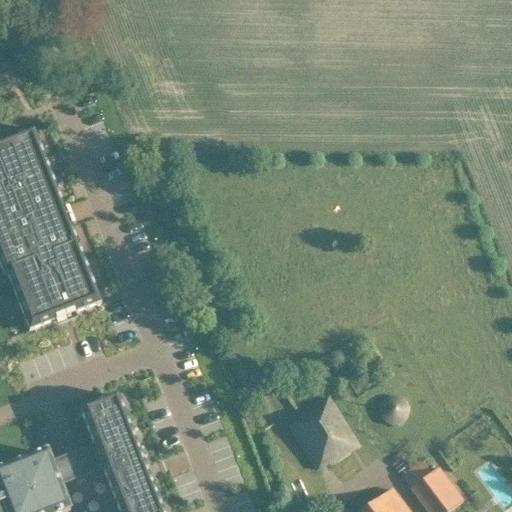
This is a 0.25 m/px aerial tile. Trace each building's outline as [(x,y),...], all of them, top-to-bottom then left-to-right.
[(0,59),(0,89),(10,86),(0,59)] [(96,165),(116,159),(103,111),(83,116),(96,165)] [(33,131),(0,144),(0,268),(3,276),(6,275),(29,333),(101,305),(78,247),(79,247),(71,227),(64,210),(56,189),(33,131)] [(0,511),(68,511),(60,489),(103,473),(118,511),(161,511),(117,398),(79,412),(93,448),(50,464),(46,455),(0,472),(0,511)] [(301,421),(290,428),(317,471),(328,464),(330,466),(359,446),(344,422),(328,400),(300,420),(301,421)] [(452,511),(463,504),(438,471),(411,490),(427,511),(452,511)] [(364,511),(407,511),(392,491),(364,511)]
